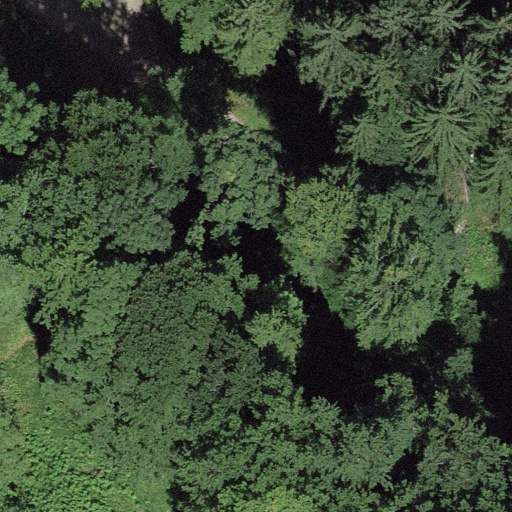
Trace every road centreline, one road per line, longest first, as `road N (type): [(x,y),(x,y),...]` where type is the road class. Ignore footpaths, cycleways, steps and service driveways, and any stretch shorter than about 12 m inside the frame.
road 1 (track): [(26,0),(125,60),(511,335)]
road 2 (track): [(0,238),(125,60)]
